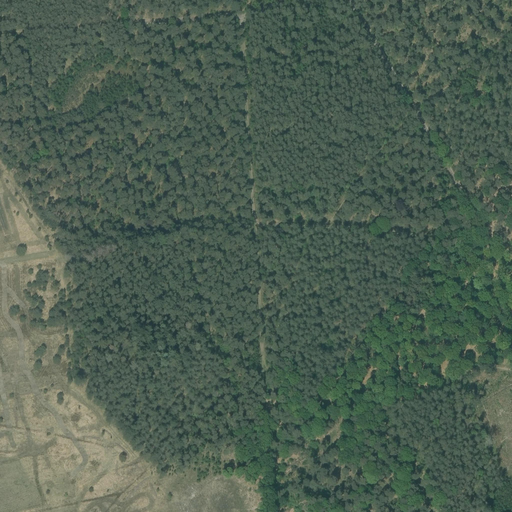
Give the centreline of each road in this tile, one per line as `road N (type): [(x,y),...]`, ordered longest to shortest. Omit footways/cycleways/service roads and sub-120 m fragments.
road 1 (track): [(495,249),(347,0)]
road 2 (track): [(328,222),(412,106),(511,26)]
road 3 (track): [(250,227),(328,222),(511,253)]
road 4 (track): [(511,370),(478,368),(411,402),(364,402),(318,414),(262,410)]
